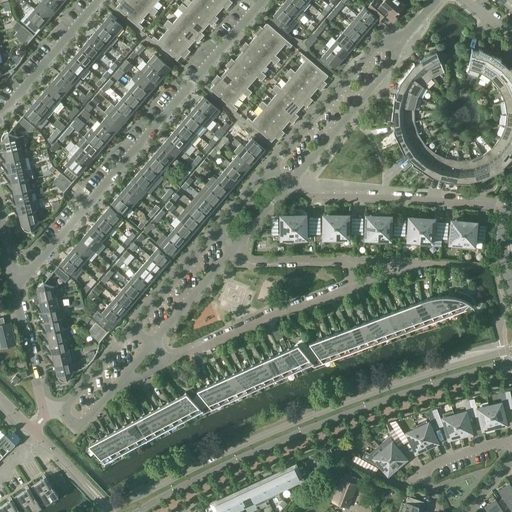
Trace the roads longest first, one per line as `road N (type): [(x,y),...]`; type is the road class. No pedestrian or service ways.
road 1 (tertiary): [(511,348),(336,405),(107,511)]
road 2 (tertiary): [(136,511),(337,417),(511,362)]
road 3 (residential): [(12,279),(45,254),(262,0)]
road 4 (residential): [(508,206),(314,197),(290,183)]
road 5 (residential): [(166,360),(355,284)]
road 6 (residential): [(403,38),(382,39),(272,168)]
road 7 (residential): [(290,183),(399,53),(403,38)]
road 8 (residential): [(66,412),(44,414),(12,279)]
road 9 (residential): [(0,113),(98,0)]
road 10 (residential): [(216,233),(132,328)]
road 11 (residential): [(152,343),(235,249)]
